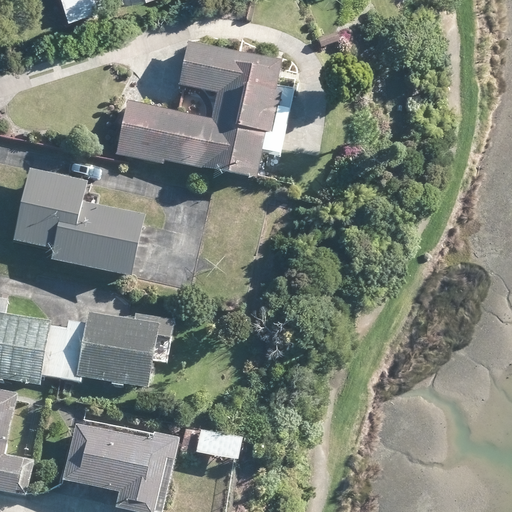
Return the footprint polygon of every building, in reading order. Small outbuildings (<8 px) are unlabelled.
[(125,0),(126,2),(131,0),(64,0),(71,18),(107,7),(104,0),(125,0)] [(323,48),(342,42),(340,33),(320,39),(323,48)] [(274,137),(280,110),(283,93),(278,92),(284,65),(190,44),(181,86),(220,95),(219,101),(214,122),(183,114),(130,103),(118,155),(166,166),(166,162),(260,182),(267,147),(270,136),(274,137)] [(87,205),(92,185),(32,172),(16,242),(56,252),(54,262),(135,281),(147,231),(149,220),(87,205)] [(4,315),(0,314),(0,380),(43,388),(45,377),(59,379),(69,330),(53,327),(53,324),(47,323),(4,315)] [(174,340),(176,327),(177,323),(138,316),(137,323),(91,314),(89,326),(70,323),(69,330),(59,379),(82,383),(83,378),(150,391),(156,362),(160,338),(174,340)] [(19,402),(20,396),(0,391),(0,493),(30,500),(31,494),(38,463),(23,459),(17,458),(7,456),(19,402)] [(157,435),(156,438),(155,443),(77,426),(77,430),(65,483),(123,496),(119,511),(121,511),(167,511),(180,451),(183,441),(157,435)] [(187,430),(182,451),(195,454),(200,432),(187,430)] [(241,463),(243,452),(245,440),(203,432),(199,454),(233,461),(241,463)]
